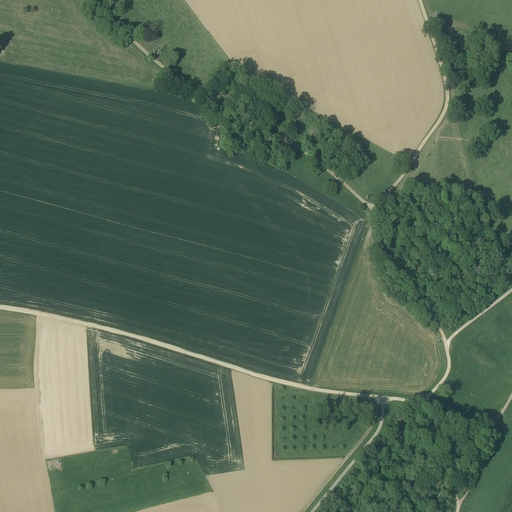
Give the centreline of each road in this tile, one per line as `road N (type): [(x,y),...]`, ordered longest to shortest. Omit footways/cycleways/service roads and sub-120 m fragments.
road 1 (track): [(377,400),(298,388),(104,330),(0,310)]
road 2 (track): [(373,211),(300,151),(158,66),(86,0)]
road 3 (track): [(418,0),(447,103),(373,211)]
road 4 (track): [(373,211),(383,269),(445,346)]
road 5 (track): [(38,315),(34,395),(43,458)]
road 6 (track): [(377,400),(366,434),(302,511)]
